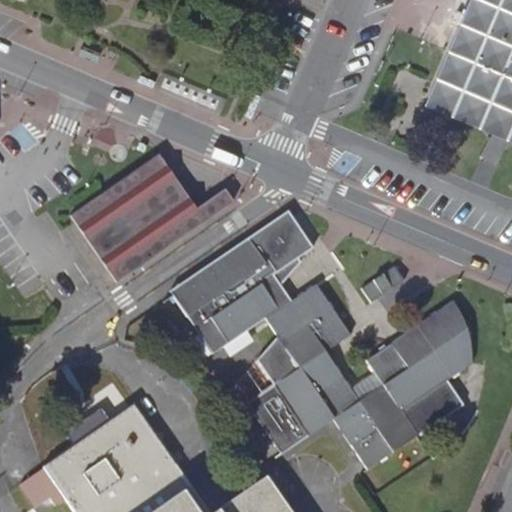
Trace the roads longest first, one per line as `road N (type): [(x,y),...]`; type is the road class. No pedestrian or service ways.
road 1 (residential): [(0,54),(271,166)]
road 2 (residential): [(271,166),(511,274)]
road 3 (residential): [(271,166),(344,0)]
